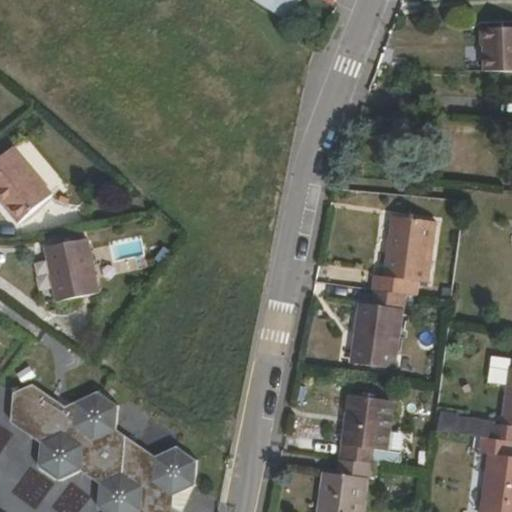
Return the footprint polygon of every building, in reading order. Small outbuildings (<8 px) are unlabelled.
[(253,0),(270,13),(279,0),(253,0)] [(298,3),(293,0),(279,0),(270,13),(284,22),(298,3)] [(482,46),(481,72),(511,72),(511,28),(479,29),(479,46),(482,46)] [(0,205),(17,224),(51,195),(11,148),(0,157),(0,205)] [(373,276),(371,290),(403,295),(415,296),(417,281),(427,282),(435,223),(391,217),(382,277),(373,276)] [(96,294),(84,240),(44,248),(56,302),(96,294)] [(403,295),(371,290),(369,304),(357,304),(349,364),(393,369),(403,295)] [(491,423),(489,437),(511,441),(511,440),(511,369),(508,368),(500,424),(491,423)] [(95,507),(102,511),(178,511),(171,507),(172,495),(193,485),(195,460),(175,446),(154,457),(114,430),(116,407),(96,391),(75,402),(63,408),(32,385),(13,393),(10,422),(40,444),(37,466),(57,479),(79,470),(99,484),(95,507)] [(375,451),(384,452),(391,401),(346,395),(337,458),(369,462),(372,463),(375,451)] [(511,441),(489,437),(481,436),(479,453),(488,454),(480,511),(511,511),(511,457),(509,457),(511,441)] [(398,454),(384,452),(375,451),(372,463),(375,464),(397,466),(398,454)] [(369,462),(337,458),(335,474),(322,472),(316,511),(361,511),(368,477),(369,462)]
